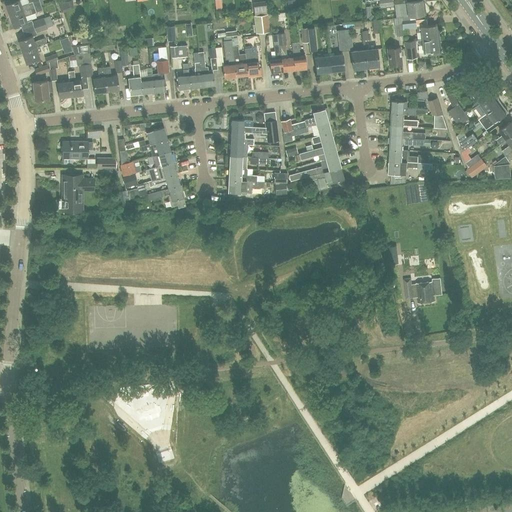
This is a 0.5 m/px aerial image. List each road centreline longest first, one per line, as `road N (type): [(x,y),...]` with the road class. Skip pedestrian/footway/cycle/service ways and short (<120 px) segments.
road 1 (residential): [(6,382),(23,212),(22,124)]
road 2 (residential): [(22,124),(196,105)]
road 3 (residential): [(196,105),(356,86)]
road 4 (residential): [(356,86),(445,73),(495,42)]
road 5 (residential): [(22,511),(6,382)]
